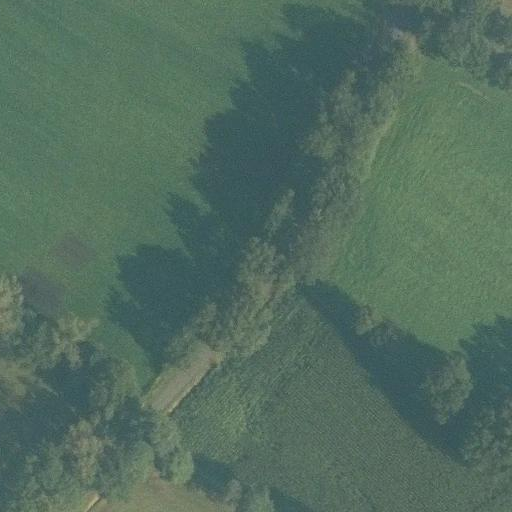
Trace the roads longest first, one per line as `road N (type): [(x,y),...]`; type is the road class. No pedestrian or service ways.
road 1 (unclassified): [(398,12),(282,252),(65,511)]
road 2 (unclassified): [(511,67),(445,28),(398,12)]
